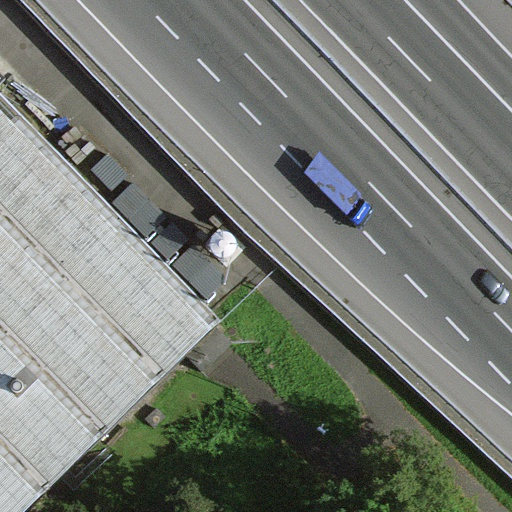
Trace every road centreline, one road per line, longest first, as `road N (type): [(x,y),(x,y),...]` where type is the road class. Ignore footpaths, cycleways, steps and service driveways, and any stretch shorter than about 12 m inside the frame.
road 1 (motorway): [(189,0),(511,335)]
road 2 (motorway): [(511,145),(368,0)]
road 3 (motorway): [(511,90),(431,0)]
